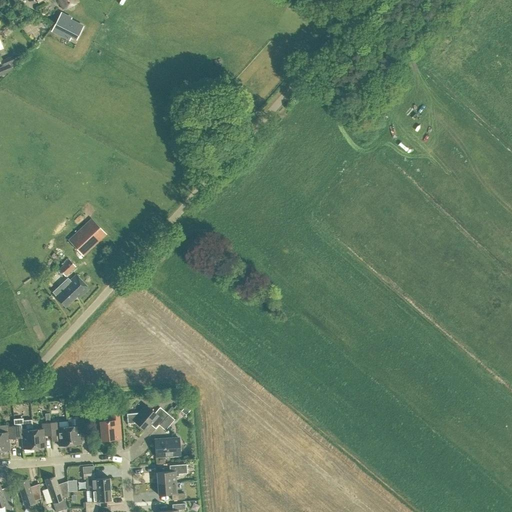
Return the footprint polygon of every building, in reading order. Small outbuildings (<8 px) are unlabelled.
[(36,0),(38,2),(42,0),(58,0),(63,9),(78,1),(77,0),(36,0)] [(60,15),(51,31),(69,40),(73,33),(75,34),(80,25),(60,15)] [(0,66),(0,74),(11,70),(9,64),(15,61),(12,55),(1,59),(3,65),(0,66)] [(348,75),(354,94),(364,91),(362,84),(382,79),(392,69),(382,59),(373,69),(348,75)] [(68,240),(82,255),(105,233),(91,218),(68,240)] [(69,260),(59,269),(65,276),(75,266),(69,260)] [(79,298),(89,288),(76,275),(69,281),(70,281),(68,283),(68,282),(61,289),(62,289),(55,296),(65,307),(77,296),(79,298)] [(150,425),(155,429),(159,425),(168,414),(159,407),(155,413),(145,405),(139,413),(126,414),(127,424),(136,423),(145,431),(150,425)] [(118,414),(112,414),(112,420),(100,421),(102,440),(120,438),(118,414)] [(173,419),(168,414),(159,425),(164,430),(173,419)] [(14,426),(15,438),(21,438),(22,449),(34,448),(32,429),(33,429),(32,419),(31,419),(31,420),(22,421),(22,419),(14,420),(14,419),(13,419),(14,426)] [(68,426),(70,445),(81,444),(80,433),(87,432),(86,419),(78,420),(78,425),(68,426)] [(32,429),(34,448),(45,447),(44,436),(51,435),(50,423),(50,422),(46,423),(42,423),(42,429),(33,429),(32,429)] [(58,422),(50,423),(51,442),(56,441),(56,439),(58,439),(58,446),(70,445),(68,426),(58,427),(58,422)] [(0,432),(0,451),(10,450),(9,439),(15,438),(14,426),(6,427),(6,432),(0,432)] [(155,438),(157,457),(179,456),(177,437),(155,438)] [(156,472),(157,484),(176,482),(175,477),(179,476),(179,474),(187,473),(186,464),(169,465),(169,471),(156,472)] [(91,490),(110,489),(109,477),(96,478),(95,472),(83,473),(83,479),(86,479),(86,490),(91,490)] [(58,485),(55,476),(45,480),(55,511),(67,508),(64,499),(63,500),(62,498),(68,496),(67,481),(67,482),(58,485)] [(27,479),(17,482),(25,506),(35,502),(34,501),(40,499),(39,484),(30,487),(27,479)] [(171,494),(172,500),(184,499),(184,493),(177,493),(176,482),(157,484),(158,495),(171,494)] [(0,506),(4,505),(4,511),(12,511),(10,486),(10,487),(1,490),(0,486),(0,506)] [(85,502),(85,508),(98,507),(97,501),(111,500),(110,489),(91,490),(92,501),(85,502)] [(159,511),(177,511),(178,510),(185,509),(184,503),(172,504),(172,510),(159,511)]
